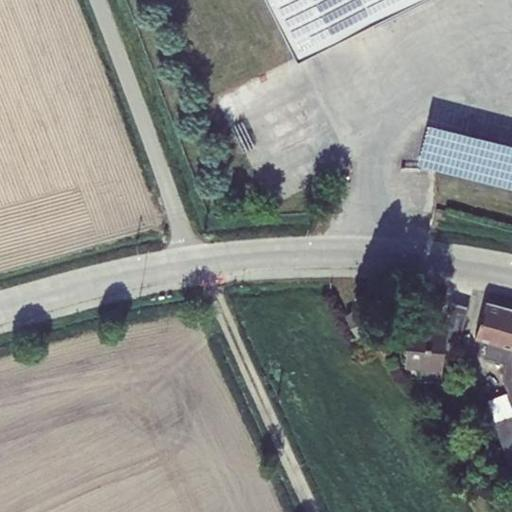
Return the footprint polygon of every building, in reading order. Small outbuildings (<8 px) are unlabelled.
[(511,0),(268,0),(297,56),(408,0),(511,0)] [(324,98),(258,128),(283,183),(350,153),(324,98)] [(511,142),(428,121),(418,163),(511,186),(511,142)] [(511,371),(511,307),(485,300),(475,337),(484,339),(481,355),(505,362),(502,377),(511,402),(511,414),(492,423),(510,467),(511,466),(511,375),(511,374),(511,371)] [(468,307),(451,302),(444,326),(408,323),(404,366),(423,368),(422,379),(442,380),(445,338),(458,342),(468,307)] [(358,308),(345,316),(355,334),(368,327),(358,308)]
